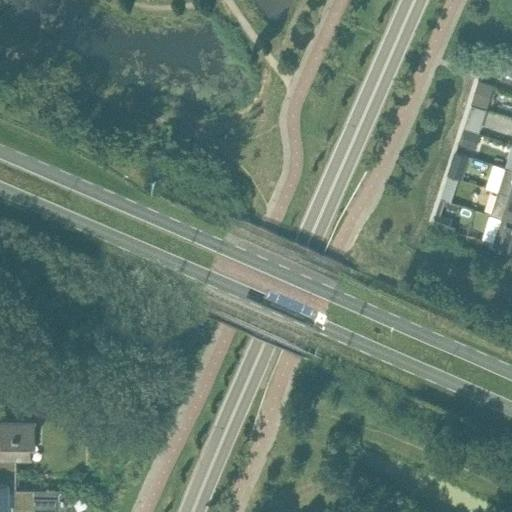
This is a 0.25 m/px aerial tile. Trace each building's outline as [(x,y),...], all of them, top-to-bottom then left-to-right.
[(511,82),(511,53),(509,53),(501,78),(511,82)] [(481,106),(488,83),(478,80),(471,103),(481,106)] [(466,119),(464,128),(466,129),(479,133),(487,108),(481,106),(471,103),(466,119)] [(451,162),(447,174),(462,179),(466,167),(451,162)] [(511,168),(505,167),(498,191),(511,194),(511,168)] [(444,186),(440,198),(452,202),(456,189),(444,186)] [(511,194),(498,191),(490,215),(501,218),(502,218),(511,220),(511,194)] [(437,211),(433,222),(449,227),(453,216),(437,211)] [(511,220),(502,218),(501,218),(494,242),(511,247),(511,220)] [(0,465),(15,466),(15,453),(28,453),(28,440),(33,440),(33,418),(0,417),(0,465)] [(15,488),(15,466),(0,465),(0,510),(6,510),(6,508),(9,508),(9,509),(33,509),(32,511),(53,511),(54,509),(64,509),(64,490),(65,490),(65,489),(15,488)]
